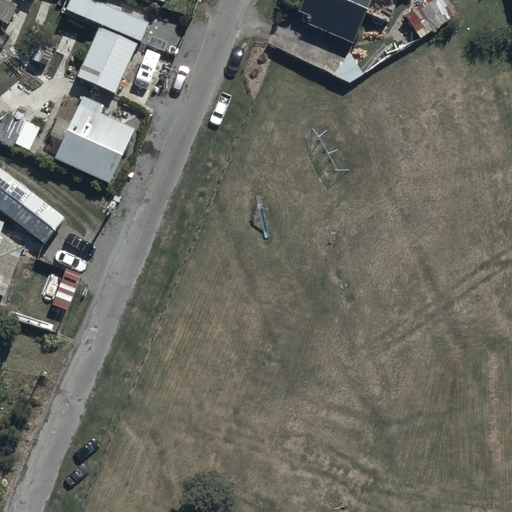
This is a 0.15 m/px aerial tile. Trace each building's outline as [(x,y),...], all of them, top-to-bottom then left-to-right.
[(70,0),(66,11),(140,44),(148,25),(97,3),(97,0),(70,0)] [(300,0),(295,14),(306,19),(304,25),(352,46),(372,0),(300,0)] [(442,0),(429,0),(431,1),(418,10),(431,32),(453,18),(442,1),(442,0)] [(137,46),(98,28),(76,78),(114,96),(137,46)] [(104,106),(82,97),(70,126),(57,120),(49,138),(62,144),(54,161),(111,185),(135,129),(101,114),(104,106)] [(27,226),(0,198),(0,297),(3,299),(20,249),(0,240),(0,239),(4,228),(14,238),(27,226)] [(74,253),(56,239),(46,252),(60,264),(62,277),(50,305),(66,312),(81,275),(74,253)] [(260,511),(264,504),(229,490),(221,511),(260,511)]
